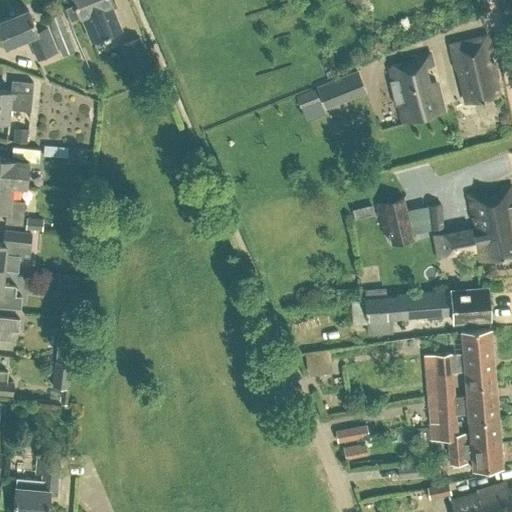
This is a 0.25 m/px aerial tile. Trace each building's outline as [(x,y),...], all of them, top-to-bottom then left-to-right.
[(72,0),(75,4),(66,8),(66,6),(64,7),(70,20),(71,19),(70,18),(82,14),(93,41),(94,41),(94,39),(103,35),(104,36),(109,34),(108,32),(118,29),(118,30),(120,30),(110,7),(115,4),(113,0),(72,0)] [(37,31),(35,27),(28,9),(0,20),(0,33),(5,45),(27,36),(38,60),(56,53),(45,27),(37,31)] [(47,19),(62,54),(75,49),(60,13),(47,19)] [(484,62),(481,49),(490,47),(487,34),(450,43),(456,66),(458,66),(465,100),(498,93),(493,72),(496,71),(493,60),(484,62)] [(151,67),(153,67),(152,66),(140,36),(122,44),(135,74),(151,67)] [(445,110),(435,79),(426,80),(423,69),(433,66),(429,51),(387,61),(391,75),(387,77),(393,103),(398,102),(404,121),(445,110)] [(342,75),(316,85),(325,107),(351,97),(342,75)] [(30,109),(33,82),(11,80),(10,90),(0,89),(0,118),(8,120),(9,107),(30,109)] [(315,89),(296,96),(300,106),(319,99),(315,89)] [(27,128),(14,127),(13,140),(26,141),(27,128)] [(43,154),(50,154),(51,144),(44,144),(43,154)] [(117,171),(144,161),(138,144),(111,153),(117,171)] [(40,148),(13,145),(12,158),(0,156),(0,182),(26,185),(28,160),(38,161),(40,148)] [(12,184),(0,182),(0,208),(5,209),(4,222),(22,223),(24,201),(11,199),(12,184)] [(511,196),(510,184),(497,187),(497,192),(486,194),(485,189),(467,193),(473,225),(432,234),(437,256),(477,247),(479,260),(511,253),(511,196)] [(414,238),(412,232),(407,208),(404,195),(375,202),(385,244),(414,238)] [(426,202),(426,204),(430,227),(443,227),(442,202),(426,202)] [(351,208),(354,218),(375,213),(372,203),(351,208)] [(42,217),(26,216),(25,227),(42,228),(42,217)] [(0,268),(3,269),(17,270),(19,255),(20,245),(29,246),(31,232),(3,229),(2,242),(0,242),(0,268)] [(3,269),(0,268),(0,307),(20,309),(21,297),(15,296),(16,285),(1,284),(3,269)] [(364,295),(366,320),(425,314),(426,317),(454,314),(454,321),(490,319),(487,286),(451,289),(451,288),(364,295)] [(76,309),(77,296),(58,295),(57,307),(76,309)] [(0,339),(10,340),(11,330),(18,331),(19,318),(0,316),(0,339)] [(331,317),(332,340),(356,339),(355,316),(331,317)] [(452,373),(452,370),(464,369),(493,367),(490,327),(461,330),(463,351),(425,354),(426,375),(452,373)] [(56,358),(71,359),(73,335),(58,334),(56,358)] [(347,345),(348,357),(393,350),(392,345),(404,344),(403,337),(347,345)] [(329,348),(316,349),(319,372),(331,371),(329,348)] [(52,385),(68,387),(72,362),(55,360),(52,385)] [(464,369),(465,387),(466,394),(466,395),(496,393),(493,367),(464,369)] [(0,392),(11,394),(12,380),(6,380),(7,370),(0,369),(0,392)] [(454,395),(452,373),(426,375),(428,398),(454,395)] [(454,395),(428,398),(430,422),(455,420),(455,414),(454,412),(467,411),(468,419),(498,417),(496,393),(466,395),(466,394),(454,395)] [(58,414),(80,406),(76,396),(68,399),(67,395),(53,400),(58,414)] [(430,422),(431,439),(448,439),(448,443),(464,442),(464,437),(469,436),(470,441),(486,439),(486,444),(500,443),(498,417),(468,419),(469,431),(456,432),(455,423),(455,420),(430,422)] [(366,424),(335,430),(338,442),(368,436),(366,424)] [(448,443),(449,454),(471,453),(472,469),(502,466),(500,443),(486,444),(486,439),(470,441),(470,447),(465,448),(464,442),(448,443)] [(364,442),(342,447),(344,457),(366,453),(364,442)] [(56,493),(59,458),(37,456),(35,472),(42,472),(41,478),(16,476),(15,486),(14,485),(11,511),(47,511),(49,493),(56,493)] [(396,465),(397,476),(438,472),(437,460),(396,465)] [(506,481),(500,482),(502,489),(508,511),(511,511),(511,484),(507,486),(506,481)] [(425,487),(428,497),(451,492),(449,482),(425,487)] [(508,511),(502,489),(500,482),(475,490),(450,497),(453,511),(508,511)]
